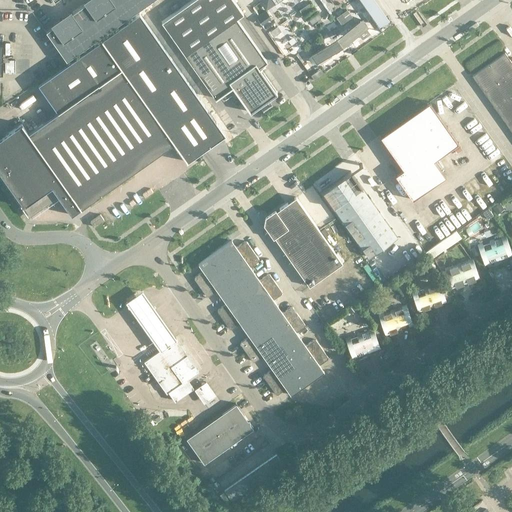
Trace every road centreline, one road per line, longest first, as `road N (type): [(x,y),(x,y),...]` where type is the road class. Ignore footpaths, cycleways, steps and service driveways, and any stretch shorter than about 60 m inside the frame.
road 1 (unclassified): [(221,192),(491,1)]
road 2 (unclassified): [(145,247),(286,433),(334,419),(367,396)]
road 3 (unclassified): [(221,192),(367,396)]
road 4 (secondary): [(154,511),(44,365)]
road 5 (secondary): [(0,391),(33,398),(124,511)]
road 6 (unclassified): [(367,396),(511,294)]
road 7 (unclassified): [(0,217),(17,236),(74,240),(108,271)]
